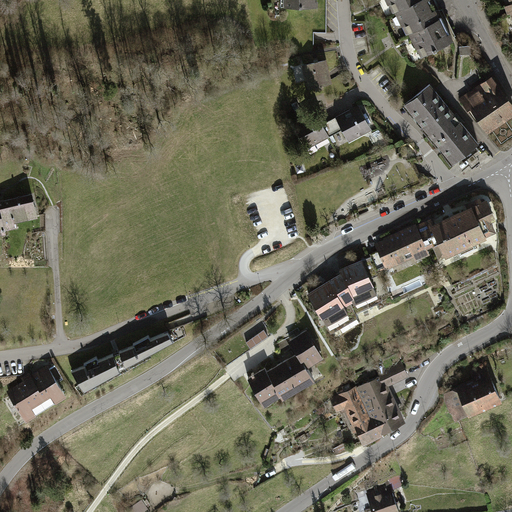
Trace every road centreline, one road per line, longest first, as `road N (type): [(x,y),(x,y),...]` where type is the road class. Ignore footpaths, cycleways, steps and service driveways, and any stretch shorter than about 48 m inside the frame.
road 1 (tertiary): [(0,485),(56,429),(157,373),(277,289)]
road 2 (residential): [(0,357),(83,345),(301,269)]
road 3 (tertiary): [(511,315),(435,369),(404,432),(283,511)]
road 4 (residential): [(344,0),(356,70),(455,192)]
road 5 (track): [(222,380),(146,438),(90,511)]
road 6 (tertiary): [(301,269),(455,192)]
road 7 (residential): [(277,289),(289,322),(222,380)]
